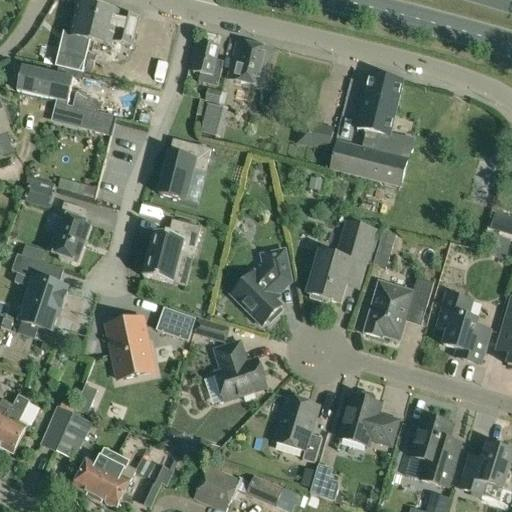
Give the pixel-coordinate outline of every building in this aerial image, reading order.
[(63,36),(59,56),(67,58),(87,63),(88,55),(91,42),(99,9),(78,4),(70,37),(63,36)] [(112,43),(122,46),(133,48),(140,19),(99,9),(91,42),(111,47),(112,43)] [(237,43),(229,81),(265,89),(274,52),(237,43)] [(200,45),(194,72),(201,74),(199,84),(202,84),(210,86),(218,88),(224,63),(216,61),(219,49),(200,45)] [(85,70),(87,63),(67,58),(64,70),(84,75),(85,70)] [(18,91),(18,93),(19,93),(53,101),(57,101),(56,105),(101,116),(104,100),(76,94),(73,108),(68,107),(71,92),(73,80),(23,69),(18,91)] [(362,115),(358,132),(359,132),(366,134),(362,151),(375,154),(379,137),(390,139),(391,135),(394,123),(403,84),(372,76),(362,115)] [(208,90),(206,102),(219,106),(220,105),(222,94),(208,90)] [(272,96),(269,107),(286,111),(289,100),(272,96)] [(56,105),(52,123),(110,137),(114,138),(119,120),(101,116),(56,105)] [(0,135),(8,133),(0,106),(0,135)] [(297,146),(329,154),(336,128),(303,122),(297,146)] [(170,154),(159,196),(186,202),(194,171),(206,174),(212,151),(186,144),(183,158),(170,154)] [(338,145),(332,172),(402,188),(403,182),(408,162),(408,161),(375,154),(362,151),(338,145)] [(309,190),(320,192),(323,181),(311,179),(309,190)] [(96,190),(74,184),(71,194),(94,200),(96,190)] [(26,202),(49,209),(54,194),(31,187),(26,202)] [(59,257),(60,262),(71,266),(75,263),(78,264),(91,226),(82,223),(86,212),(65,204),(60,216),(64,217),(51,254),(59,257)] [(195,256),(201,229),(172,221),(168,237),(155,234),(143,278),(173,286),(181,253),(195,256)] [(307,295),(310,296),(309,300),(321,303),(322,300),(340,305),(352,264),(363,268),(374,232),(347,224),(337,258),(319,253),(307,295)] [(384,233),(376,256),(390,260),(397,237),(384,233)] [(254,273),(230,296),(261,327),(281,308),(269,296),(277,288),(277,286),(290,283),(284,251),(261,256),(263,268),(256,275),(254,273)] [(59,287),(64,272),(18,256),(13,273),(18,275),(15,284),(25,288),(19,308),(25,311),(21,323),(52,334),(60,311),(63,312),(69,295),(65,294),(67,290),(59,287)] [(375,269),(371,289),(379,291),(384,270),(375,269)] [(362,333),(362,334),(382,340),(383,339),(382,339),(382,337),(399,343),(411,304),(426,308),(433,285),(417,280),(413,293),(389,286),(385,299),(380,298),(377,309),(371,307),(363,333),(362,333)] [(447,331),(442,346),(457,351),(454,359),(480,366),(490,332),(476,328),(477,322),(467,319),(472,303),(446,295),(437,328),(447,331)] [(158,333),(190,344),(197,321),(164,310),(158,333)] [(143,320),(107,328),(119,381),(154,373),(143,320)] [(199,322),(195,335),(224,343),(227,330),(199,322)] [(236,338),(255,342),(257,330),(238,327),(236,338)] [(215,352),(222,373),(215,375),(224,403),(266,389),(256,362),(246,365),(239,344),(215,352)] [(340,440),(367,448),(369,441),(390,447),(398,423),(376,416),(379,406),(373,404),(374,400),(372,396),(363,393),(359,395),(358,399),(352,398),(340,440)] [(28,429),(19,425),(30,403),(19,397),(14,407),(13,407),(0,433),(0,448),(1,449),(2,452),(7,455),(10,454),(14,456),(28,429)] [(273,444),(304,453),(302,461),(314,465),(322,439),(310,436),(310,435),(308,435),(311,425),(313,425),(318,408),(286,398),(273,444)] [(0,433),(13,407),(2,402),(0,400),(0,433)] [(41,447),(56,454),(57,454),(73,416),(58,409),(41,447)] [(93,425),(73,416),(57,454),(75,463),(93,425)] [(422,418),(410,458),(425,462),(420,481),(447,489),(454,464),(442,460),(451,427),(422,418)] [(201,441),(197,452),(209,457),(213,445),(201,441)] [(459,490),(482,497),(485,485),(502,489),(509,465),(511,465),(511,467),(511,466),(511,448),(501,446),(501,447),(502,447),(501,450),(487,446),(481,468),(467,464),(459,490)] [(118,457),(117,456),(105,450),(96,465),(88,461),(74,487),(77,488),(79,492),(83,495),(88,493),(96,498),(118,457)] [(131,483),(137,473),(149,479),(153,472),(137,463),(133,471),(127,468),(130,464),(118,457),(96,498),(104,502),(106,506),(111,509),(115,508),(117,510),(131,483)] [(139,505),(140,506),(151,511),(163,486),(167,488),(177,468),(162,461),(159,467),(158,467),(149,485),(139,505)] [(336,498),(338,488),(340,485),(330,482),(334,471),(319,466),(317,474),(316,473),(311,489),(312,490),(310,496),(334,503),(342,506),(343,500),(336,498)] [(194,500),(194,501),(219,511),(227,511),(236,492),(240,494),(245,482),(241,481),(240,481),(209,468),(194,500)] [(311,489),(316,473),(306,470),(301,486),(311,489)] [(252,484),(246,496),(275,509),(276,508),(285,511),(293,511),(296,506),(300,498),(255,478),(252,484)] [(425,511),(446,511),(450,499),(431,494),(425,511)]
